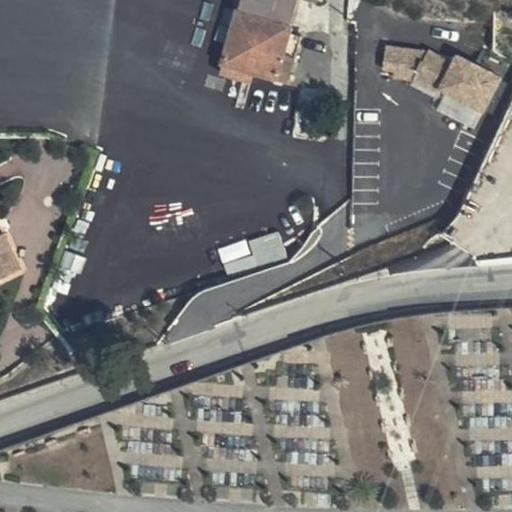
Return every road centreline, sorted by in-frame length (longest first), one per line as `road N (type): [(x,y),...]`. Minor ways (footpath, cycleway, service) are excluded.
road 1 (unclassified): [(0,427),(340,304),(407,289),(511,282)]
road 2 (unknown): [(346,205),(284,206),(194,186),(127,138),(19,0)]
